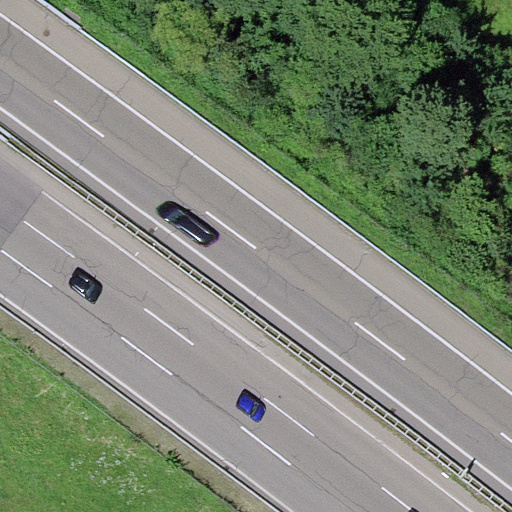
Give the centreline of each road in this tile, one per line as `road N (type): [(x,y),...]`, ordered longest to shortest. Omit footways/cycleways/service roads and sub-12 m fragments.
road 1 (motorway): [(511,447),(289,271),(0,61)]
road 2 (motorway): [(0,228),(376,511)]
